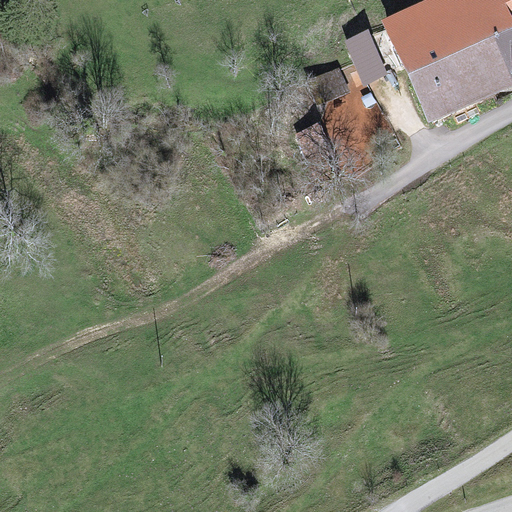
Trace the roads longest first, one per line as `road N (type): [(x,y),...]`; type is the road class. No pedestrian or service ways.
road 1 (track): [(0,383),(110,327),(167,316),(292,237),(511,121)]
road 2 (track): [(402,511),(511,436)]
